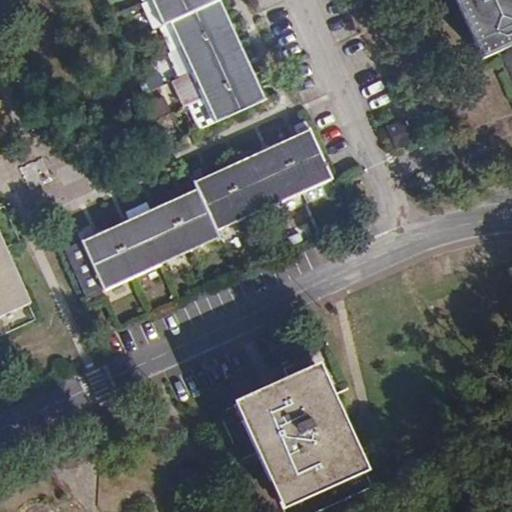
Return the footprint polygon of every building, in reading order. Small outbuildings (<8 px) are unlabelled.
[(170,22),(213,3),(211,0),(151,0),(152,0),(144,4),(155,29),(170,22)] [(219,0),(218,0),(213,3),(170,22),(181,45),(192,71),(204,96),(216,123),(265,101),(261,91),(219,0)] [(511,0),(456,0),(483,57),(509,46),(511,44),(511,0)] [(192,178),(197,189),(216,231),(246,218),(274,205),(304,192),(332,179),(306,122),(294,127),(298,136),(205,177),(202,170),(193,174),(194,177),(192,178)] [(412,141),(403,122),(387,129),(396,148),(412,141)] [(89,230),(78,235),(81,241),(103,290),(133,277),(161,264),(191,251),(219,238),(216,231),(197,189),(139,216),(135,209),(125,213),(128,221),(92,237),(89,230)] [(0,316),(17,308),(14,302),(26,296),(0,240),(0,316)] [(103,290),(81,241),(65,248),(89,300),(104,293),(103,290)] [(352,470),(364,465),(339,411),(332,396),(327,384),(322,386),(315,370),(240,404),(248,421),(244,422),(281,502),(292,497),(296,504),(355,477),(352,470)] [(193,511),(148,412),(0,479),(0,511),(193,511)] [(369,477),(364,465),(352,470),(355,477),(357,482),(369,477)]
